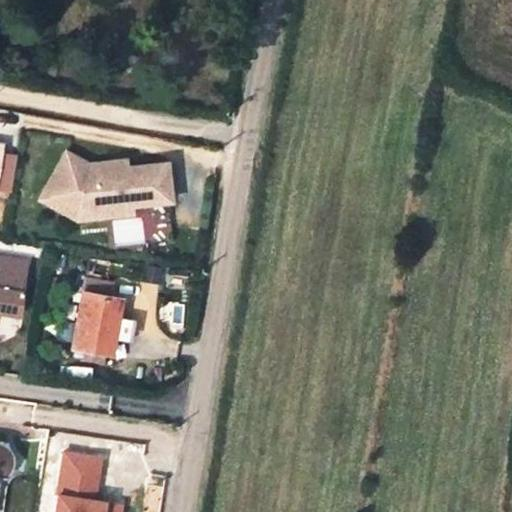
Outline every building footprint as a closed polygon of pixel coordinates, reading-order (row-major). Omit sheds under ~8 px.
[(84,166),(63,153),(45,188),(74,205),(77,221),(132,214),(131,206),(170,201),(165,163),(129,167),(126,168),(127,174),(121,175),(109,167),(108,162),(84,166)] [(121,175),(127,174),(126,168),(129,167),(128,159),(108,162),(109,167),(121,175)] [(74,205),(45,188),(38,200),(77,221),(74,205)] [(141,236),(166,235),(165,205),(141,206),(141,236)] [(27,260),(0,255),(0,311),(19,314),(27,260)] [(82,293),(109,297),(112,282),(73,274),(70,290),(82,293)] [(119,299),(109,297),(82,293),(71,346),(109,353),(119,299)] [(116,511),(118,501),(91,497),(97,454),(52,448),(42,511),(116,511)]
